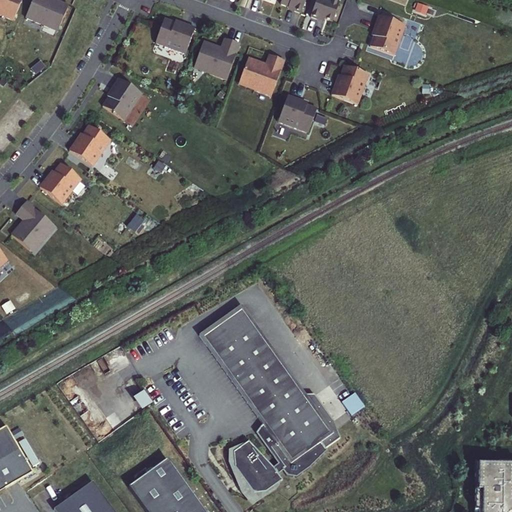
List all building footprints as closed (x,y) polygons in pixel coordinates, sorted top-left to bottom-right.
[(0,0),(0,15),(13,21),(22,0),(0,0)] [(32,0),(25,18),(42,25),(44,22),(59,28),(68,6),(54,0),(32,0)] [(293,11),(300,14),(305,0),(281,0),(280,4),(288,7),(294,9),(293,11)] [(324,19),(332,22),(339,3),(331,0),(316,0),(310,17),(317,20),(318,17),(324,19)] [(373,36),(370,47),(394,55),(405,25),(379,16),(374,28),(376,29),(373,36)] [(164,19),(155,44),(185,55),(195,28),(183,24),(182,26),(174,23),(164,19)] [(57,32),(59,28),(44,22),(42,25),(57,32)] [(239,45),(224,39),(221,49),(203,42),(195,65),(210,71),(209,74),(226,81),(239,45)] [(248,59),(239,81),(255,87),(254,91),(271,97),(284,61),(269,55),(265,65),(248,59)] [(209,74),(210,71),(195,65),(193,69),(209,74)] [(331,95),(357,105),(368,75),(344,66),(340,76),(337,84),(335,83),(331,95)] [(108,98),(102,107),(124,121),(142,95),(119,79),(111,90),(113,91),(108,98)] [(254,91),(255,87),(239,81),(238,85),(254,91)] [(287,96),(278,122),(308,133),(317,109),(306,105),(298,102),(299,101),(287,96)] [(313,123),(324,126),(326,119),(315,116),(313,123)] [(76,141),(69,151),(92,167),(110,141),(89,126),(82,136),(78,142),(76,141)] [(39,188),(61,205),(81,180),(61,164),(53,173),(49,179),(47,178),(39,188)] [(55,227),(26,202),(15,214),(23,221),(11,235),(29,251),(40,238),(43,241),(55,227)] [(40,238),(29,251),(32,254),(43,241),(40,238)] [(241,306),(199,336),(263,425),(261,427),(256,434),(278,465),(273,469),(249,442),(233,453),(235,468),(253,494),(266,493),(282,481),(278,475),(283,471),(286,476),(296,478),(309,469),(327,451),(325,449),(340,439),(333,421),(314,395),(305,395),(241,306)] [(143,392),(132,400),(141,413),(152,405),(143,392)] [(354,394),(341,403),(351,417),(364,408),(354,394)] [(354,420),(363,434),(376,425),(367,411),(354,420)] [(8,426),(0,430),(0,492),(35,472),(8,426)] [(205,511),(168,460),(129,488),(146,511),(205,511)] [(475,462),(475,491),(479,491),(479,467),(499,467),(499,463),(475,462)] [(511,511),(511,462),(499,463),(499,467),(479,467),(479,491),(475,491),(475,511),(479,511),(511,511)] [(116,511),(94,482),(56,510),(57,511),(116,511)]
